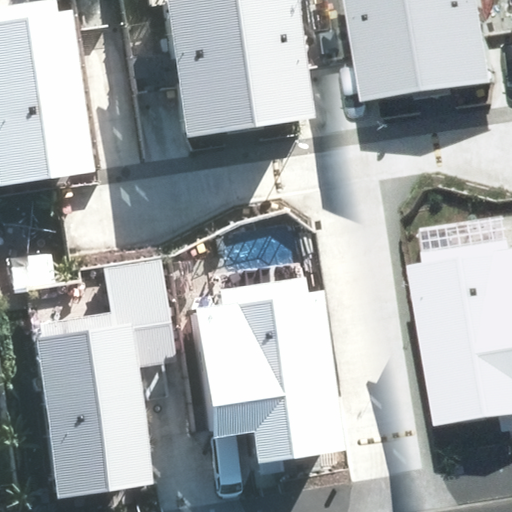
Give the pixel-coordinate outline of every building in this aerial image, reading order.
[(159,0),(179,128),(303,110),(286,0),(159,0)] [(488,0),(362,0),(377,97),(501,79),(488,0)] [(67,1),(0,11),(0,176),(91,163),(67,1)] [(511,246),(427,259),(451,421),(511,411),(511,246)] [(145,472),(128,356),(172,350),(157,249),(95,259),(104,314),(25,326),(49,486),(145,472)] [(249,451),(335,438),(311,276),(191,294),(211,425),(244,420),(249,451)]
